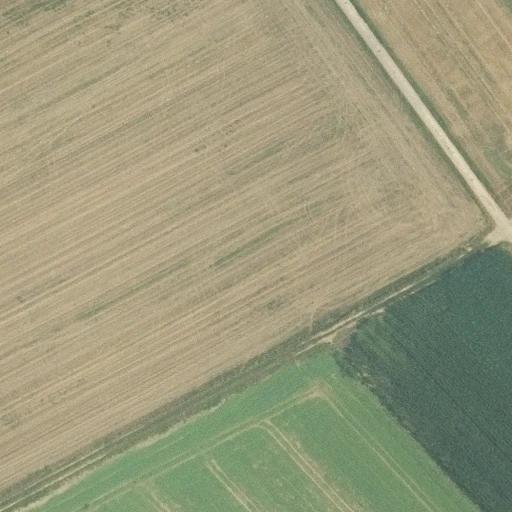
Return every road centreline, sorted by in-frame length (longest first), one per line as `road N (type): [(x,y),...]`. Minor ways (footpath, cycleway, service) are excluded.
road 1 (track): [(29,511),(511,248)]
road 2 (track): [(511,233),(347,0)]
